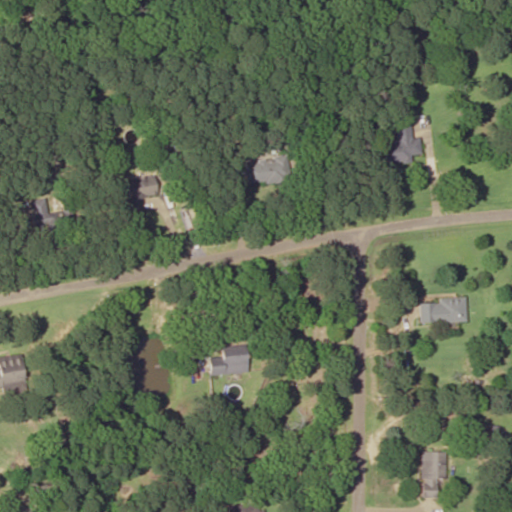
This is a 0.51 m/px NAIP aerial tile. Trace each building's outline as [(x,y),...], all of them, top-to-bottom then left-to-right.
[(379,142),(380,164),(410,162),(410,154),(420,153),(419,137),(410,138),(409,121),(394,122),(395,133),(385,134),(385,141),(379,142)] [(243,162),(247,186),(289,179),(285,155),(243,162)] [(142,211),(140,196),(155,194),(152,175),(122,179),(127,213),(142,211)] [(28,200),(35,232),(68,226),(65,210),(46,213),(43,197),(28,200)] [(418,322),(465,320),(464,298),(417,300),(418,322)] [(245,372),(243,345),(219,346),(220,357),(207,358),(208,374),(245,372)] [(0,386),(23,382),(17,353),(0,356),(0,386)] [(444,479),(444,451),(420,451),(420,497),(437,497),(437,479),(444,479)] [(226,504),(226,511),(258,511),(259,503),(226,504)]
